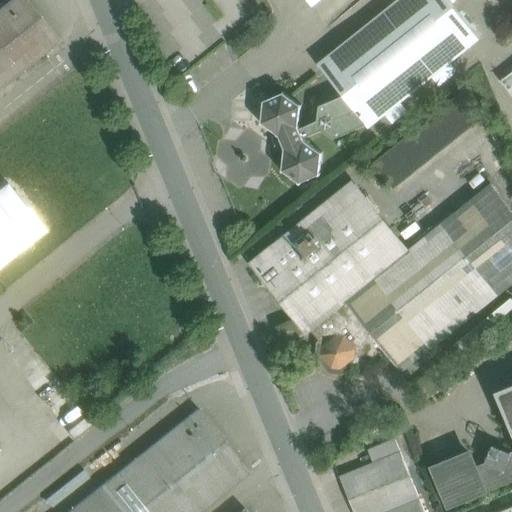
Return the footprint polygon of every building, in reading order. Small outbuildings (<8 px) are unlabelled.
[(10,0),(0,8),(0,88),(59,42),(25,0),(10,0)] [(447,0),(398,0),(318,64),(343,96),(366,125),(369,128),(479,39),(447,0)] [(511,72),(501,81),(511,94),(511,72)] [(299,105),(285,94),(285,93),(284,92),(282,93),(282,94),(265,101),(265,100),(263,101),(263,103),(264,103),(262,121),(261,121),(260,123),(262,124),(263,124),(277,134),(277,135),(278,137),(279,136),(279,137),(264,143),(269,154),(284,148),(284,149),(283,151),(284,151),(282,169),(281,169),(281,171),(283,172),(283,171),(298,182),(298,183),(299,184),(301,183),(301,182),(318,175),(318,176),(320,175),(320,173),(319,173),(321,155),(322,155),(323,153),(321,151),(320,152),(306,141),(304,139),(304,140),(303,138),(322,130),(334,139),(366,125),(343,96),(319,106),(318,121),(299,129),(299,128),(299,127),(299,125),(298,125),(300,107),(301,107),(302,105),(300,104),(299,105)] [(463,94),(375,164),(392,186),(481,115),(463,94)] [(358,190),(257,270),(296,319),(307,333),(348,300),(374,280),(408,252),(358,190)] [(440,226),(408,252),(374,280),(424,342),(490,289),(440,226)] [(389,351),(386,353),(401,373),(430,350),(424,342),(374,280),(348,300),(389,351)] [(348,300),(311,330),(324,346),(323,354),(333,366),(341,367),(345,364),(349,369),(355,364),(356,366),(369,367),(386,353),(389,351),(348,300)] [(307,333),(296,319),(276,327),(283,345),(309,335),(307,333)] [(54,416),(58,421),(48,430),(62,445),(89,422),(70,401),(54,416)] [(198,409),(67,511),(198,511),(248,473),(198,409)] [(396,440),(369,451),(374,463),(340,477),(354,511),(425,511),(401,452),(400,452),(396,440)] [(511,453),(492,445),(484,464),(490,466),(477,471),(484,490),(511,478),(511,456),(509,458),(511,453)] [(470,454),(434,469),(449,504),(484,490),(477,471),(470,454)]
